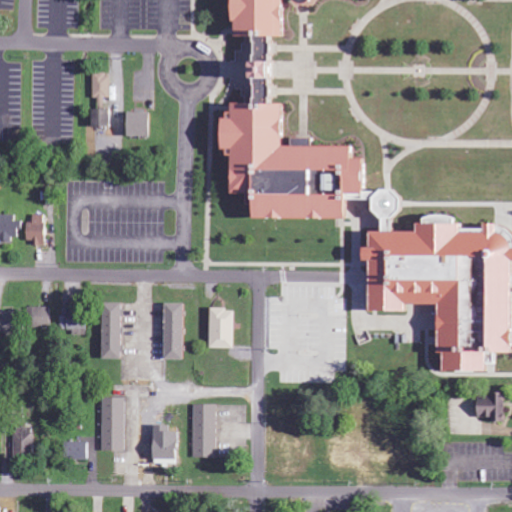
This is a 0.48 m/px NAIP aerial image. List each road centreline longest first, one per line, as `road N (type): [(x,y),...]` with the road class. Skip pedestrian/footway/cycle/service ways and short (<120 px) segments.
road 1 (residential): [(511,281),(0,272)]
road 2 (residential): [(511,494),(0,491)]
road 3 (residential): [(254,511),(257,277)]
road 4 (residential): [(0,43),(186,47)]
road 5 (residential): [(190,92),(184,275)]
road 6 (residential): [(212,68),(206,54),(186,47),(173,54),(167,75),(182,91),(197,91),(212,68)]
